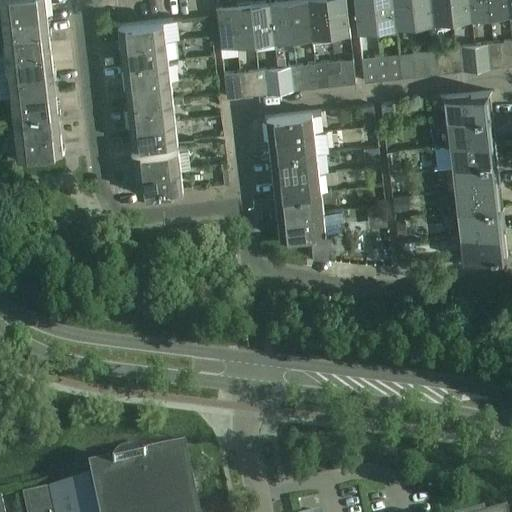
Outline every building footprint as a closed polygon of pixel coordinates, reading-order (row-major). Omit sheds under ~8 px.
[(0,0),(0,12),(1,18),(46,12),(44,0),(0,0)] [(273,39),(293,37),(288,0),(275,0),(269,1),(273,39)] [(288,0),(293,37),(312,35),(307,0),(288,0)] [(326,0),(307,0),(312,35),(313,41),(331,39),(330,33),(326,0)] [(345,0),(326,0),(330,33),(349,31),(345,0)] [(377,27),(373,0),(354,0),(358,30),(377,27)] [(393,0),(373,0),(377,27),(378,33),(397,30),(397,25),(393,0)] [(393,0),(397,25),(415,23),(412,0),(393,0)] [(412,0),(415,23),(433,21),(430,0),(412,0)] [(430,0),(433,21),(452,19),(450,0),(430,0)] [(469,0),(450,0),(452,19),(472,16),(469,0)] [(487,0),(469,0),(472,16),(490,14),(487,0)] [(507,0),(487,0),(490,14),(508,12),(507,0)] [(255,41),(273,39),(269,1),(250,3),(255,41)] [(236,43),(255,41),(250,3),(232,5),(236,43)] [(221,45),(236,43),(232,5),(216,7),(221,45)] [(0,33),(0,37),(50,32),(50,29),(48,29),(46,12),(1,18),(2,34),(0,33)] [(120,46),(166,40),(164,23),(173,22),(172,19),(119,25),(119,24),(116,25),(116,29),(118,28),(120,46)] [(5,57),(51,51),(49,34),(51,33),(50,32),(0,37),(0,39),(3,40),(5,57)] [(120,63),(121,66),(177,59),(177,56),(168,57),(166,40),(120,46),(122,63),(120,63)] [(501,53),(488,55),(489,67),(511,64),(511,41),(511,40),(499,41),(501,53)] [(501,53),(499,41),(475,44),(478,68),(489,67),(488,55),(501,53)] [(463,58),(450,59),(452,71),(478,68),(475,44),(462,46),(463,58)] [(462,46),(437,49),(440,72),(452,71),(450,59),(463,58),(462,46)] [(426,62),(413,64),(414,75),(440,72),(437,49),(425,50),(426,62)] [(425,50),(400,53),(402,77),(414,75),(413,64),(426,62),(425,50)] [(0,74),(0,77),(8,76),(55,71),(55,69),(53,69),(51,51),(5,57),(7,74),(0,74)] [(388,66),(375,68),(376,80),(402,77),(400,53),(387,54),(388,66)] [(387,54),(361,57),(364,81),(376,80),(375,68),(388,66),(387,54)] [(341,72),(329,73),(330,85),(343,83),(355,82),(353,58),(340,60),(341,72)] [(125,86),(170,80),(169,63),(177,62),(177,59),(121,66),(121,68),(123,68),(125,86)] [(340,60),(315,63),(317,74),(318,86),(330,85),(329,73),(341,72),(340,60)] [(304,76),(291,78),(292,89),(305,88),(318,86),(317,74),(315,63),(302,64),(304,76)] [(302,64),(277,67),(278,79),(279,91),(292,89),(291,78),(304,76),(302,64)] [(266,81),(253,82),(254,94),(267,92),(279,91),(278,79),(277,67),(265,68),(266,81)] [(265,68),(240,71),(242,95),(254,94),(253,82),(266,81),(265,68)] [(9,96),(56,91),(53,73),(55,73),(55,71),(8,76),(0,77),(0,80),(7,79),(9,96)] [(240,71),(224,73),(226,97),(233,96),(242,95),(240,71)] [(125,103),(125,106),(181,99),(181,96),(172,97),(170,80),(125,86),(127,103),(125,103)] [(2,114),(3,117),(13,116),(60,111),(59,108),(57,108),(56,91),(9,96),(11,113),(2,114)] [(444,96),(447,119),(492,115),(489,91),(444,96)] [(129,125),(175,120),(173,102),(181,102),(181,99),(125,106),(125,108),(127,108),(129,125)] [(390,103),(381,104),(382,115),(392,114),(390,103)] [(373,105),(361,106),(363,126),(366,127),(376,125),(373,105)] [(14,136),(60,131),(58,113),(60,113),(60,111),(13,116),(3,117),(3,120),(12,119),(14,136)] [(268,138),(314,132),(312,115),(321,114),(320,111),(266,117),(266,116),(264,116),(264,120),(266,120),(268,138)] [(447,119),(449,143),(494,137),(492,115),(447,119)] [(177,137),(175,120),(129,125),(131,142),(129,142),(130,146),(133,146),(133,145),(186,139),(186,136),(177,137)] [(376,125),(366,127),(368,145),(378,144),(376,125)] [(62,148),(60,131),(14,136),(16,153),(7,154),(7,158),(61,151),(61,152),(64,152),(64,148),(62,148)] [(314,132),(268,138),(270,155),(268,155),(269,158),(316,152),(314,132)] [(437,168),(452,166),(497,161),(494,137),(449,143),(434,144),(437,168)] [(378,145),(364,147),(365,160),(380,159),(378,145)] [(135,173),(181,169),(179,153),(178,151),(187,150),(187,147),(134,153),(131,153),(131,156),(133,156),(135,173)] [(316,152),(269,158),(269,160),(271,160),(273,177),(318,172),(316,152)] [(452,166),(454,189),(499,184),(497,161),(452,166)] [(401,162),(388,163),(389,173),(392,172),(402,171),(401,162)] [(182,185),(181,169),(135,173),(137,191),(135,191),(135,195),(138,194),(138,193),(192,188),(191,184),(182,185)] [(402,171),(392,172),(393,180),(408,178),(407,171),(402,171)] [(273,195),(273,197),(322,192),(330,191),(329,188),(320,189),(318,172),(273,177),(275,195),(273,195)] [(454,189),(457,212),(502,206),(499,184),(454,189)] [(277,216),(323,211),(321,195),(330,194),(330,191),(322,192),(273,197),(274,200),(275,200),(277,216)] [(406,194),(392,196),(393,209),(407,207),(406,194)] [(388,222),(385,204),(369,206),(371,223),(388,222)] [(457,212),(460,235),(505,230),(502,206),(457,212)] [(325,229),(323,211),(277,216),(279,234),(278,234),(278,238),(281,238),(281,237),(334,231),(334,228),(325,229)] [(403,219),(395,220),(396,233),(405,232),(403,219)] [(507,254),(505,230),(460,235),(462,259),(507,254)] [(413,240),(403,242),(404,249),(414,248),(413,240)] [(77,487),(25,498),(27,511),(194,511),(194,510),(193,510),(190,508),(193,503),(190,492),(189,492),(186,490),(189,485),(186,474),(185,474),(182,472),(185,467),(183,457),(147,465),(144,468),(141,466),(139,465),(136,464),(133,463),(130,463),(127,463),(124,464),(121,466),(119,467),(117,470),(115,472),(114,475),(110,473),(92,477),(96,496),(80,499),(77,487)]
